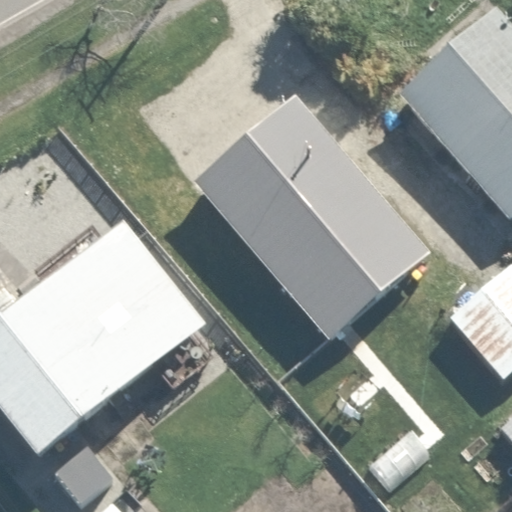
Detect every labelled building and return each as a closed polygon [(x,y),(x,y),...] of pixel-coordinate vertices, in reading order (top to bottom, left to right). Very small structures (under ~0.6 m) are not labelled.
[(511,19),(496,0),(391,88),(500,220),(511,209),(511,19)] [(294,94),(190,179),(320,338),(423,253),(294,94)] [(118,217),(0,306),(0,428),(22,459),(132,376),(147,396),(198,358),(184,338),(200,326),(118,217)] [(511,355),(511,270),(508,266),(446,319),(492,372),(511,355)] [(511,409),(491,430),(511,450),(511,409)] [(368,511),(345,485),(313,511),(368,511)]
